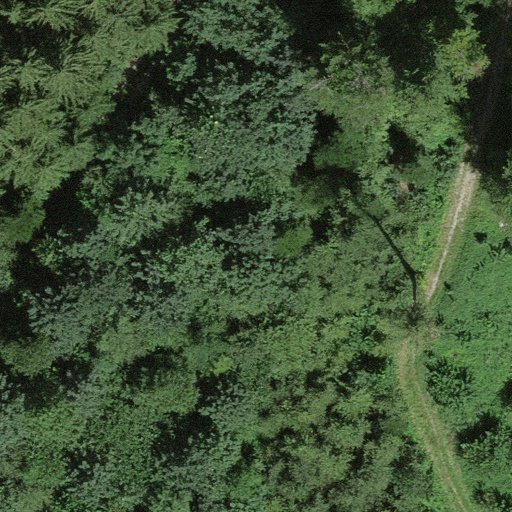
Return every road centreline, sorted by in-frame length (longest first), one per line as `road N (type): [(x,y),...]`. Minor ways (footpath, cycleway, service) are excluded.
road 1 (track): [(479,511),(446,439),(413,244),(479,0)]
road 2 (track): [(202,0),(0,325)]
